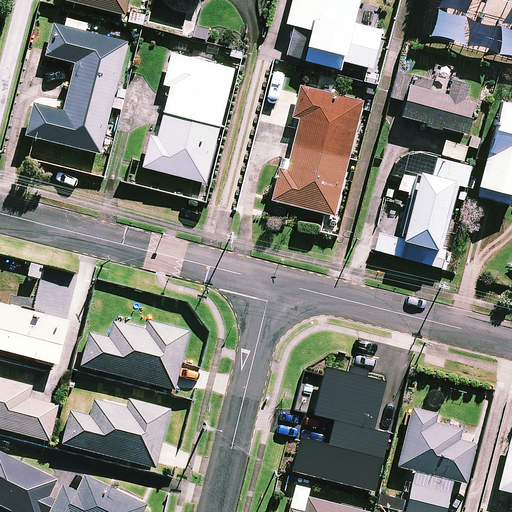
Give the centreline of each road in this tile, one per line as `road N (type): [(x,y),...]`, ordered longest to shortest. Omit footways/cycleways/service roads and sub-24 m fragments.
road 1 (residential): [(0,215),(272,282)]
road 2 (residential): [(272,282),(511,342)]
road 3 (residential): [(272,282),(216,511)]
